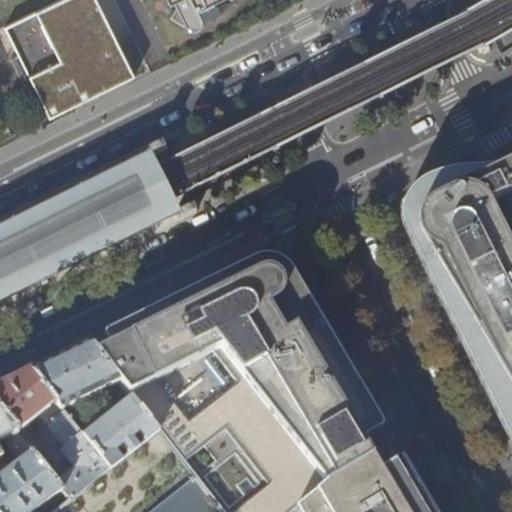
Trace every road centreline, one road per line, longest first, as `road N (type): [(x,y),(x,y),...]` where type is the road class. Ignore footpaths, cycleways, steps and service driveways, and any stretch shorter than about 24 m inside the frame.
road 1 (residential): [(319,176),(486,511)]
road 2 (primary): [(0,338),(319,176)]
road 3 (primary): [(275,55),(0,197)]
road 4 (primary): [(319,176),(479,99)]
road 5 (unclassified): [(275,55),(319,147),(319,176)]
road 6 (primary): [(386,0),(275,55)]
